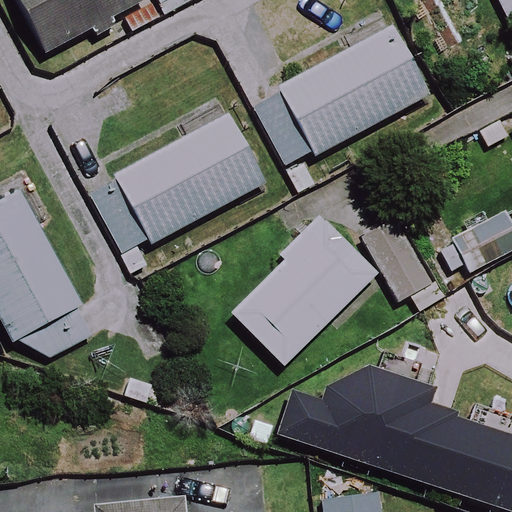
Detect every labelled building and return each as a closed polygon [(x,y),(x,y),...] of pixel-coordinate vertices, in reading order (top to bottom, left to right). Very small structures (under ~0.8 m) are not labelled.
[(161,18),(151,0),(14,0),(43,57),(121,17),(130,34),(161,18)] [(511,22),(511,0),(496,0),(508,24),(511,22)] [(428,100),(383,11),(346,30),(357,52),(251,107),(285,173),(428,100)] [(262,187),(218,106),(175,129),(183,144),(89,195),(125,261),(262,187)] [(94,337),(19,197),(0,207),(0,322),(12,345),(21,340),(36,368),(94,337)] [(511,254),(511,239),(500,217),(459,239),(478,273),(511,254)] [(373,278),(318,222),(278,262),(282,266),(230,318),(281,369),(373,278)] [(427,285),(394,224),(362,242),(395,302),(427,285)] [(511,340),(395,302),(281,369),(511,471),(511,340)] [(380,511),(378,496),(321,503),(322,511),(380,511)]
